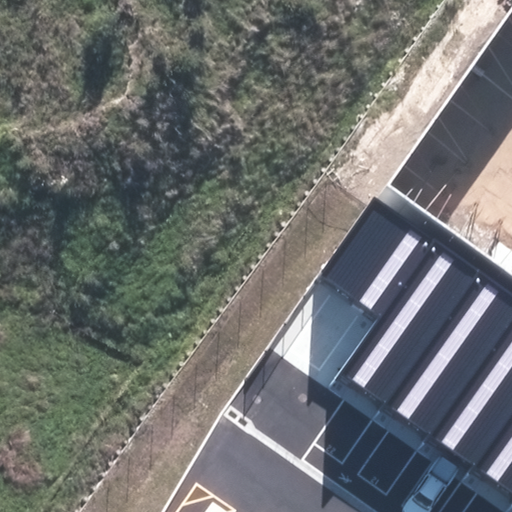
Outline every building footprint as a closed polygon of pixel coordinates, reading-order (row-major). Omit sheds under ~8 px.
[(511,7),(385,186),(511,275),(511,7)] [(324,278),(377,313),(423,244),(370,209),(324,278)] [(332,376),(381,410),(473,279),(423,244),(377,313),(332,376)] [(511,314),(511,305),(473,279),(381,410),(425,440),(471,374),(511,314)] [(511,314),(471,374),(425,440),(470,470),(511,411),(511,314)] [(511,411),(470,470),(511,499),(511,411)]
